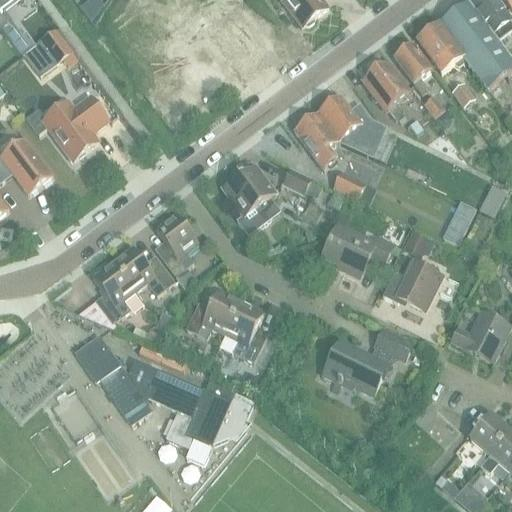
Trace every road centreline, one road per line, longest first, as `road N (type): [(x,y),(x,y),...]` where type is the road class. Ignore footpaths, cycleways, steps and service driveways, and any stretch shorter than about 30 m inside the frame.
road 1 (tertiary): [(174,181),(415,0)]
road 2 (tertiary): [(0,288),(59,268),(174,181)]
road 3 (residential): [(311,312),(310,299),(233,259),(174,181)]
